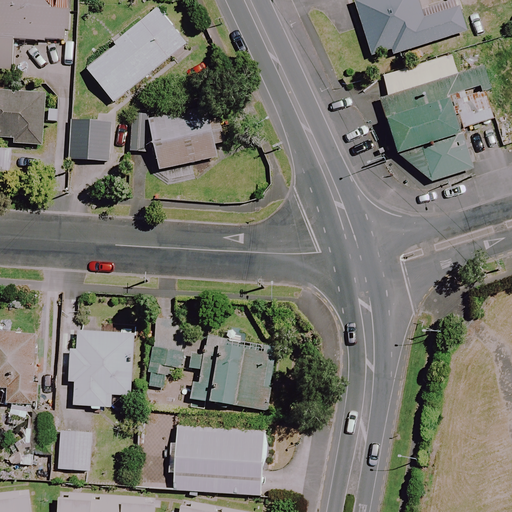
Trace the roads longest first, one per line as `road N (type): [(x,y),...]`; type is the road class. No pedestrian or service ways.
road 1 (residential): [(0,235),(355,253)]
road 2 (secondary): [(248,0),(331,180),(355,253)]
road 3 (secondary): [(355,253),(368,310),(368,371),(346,511)]
road 4 (residential): [(355,253),(404,256),(511,223)]
